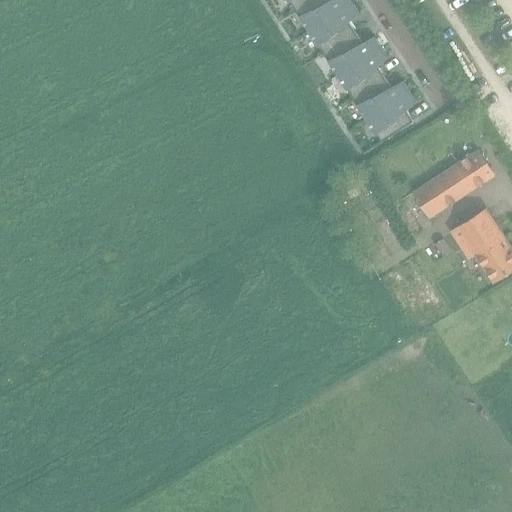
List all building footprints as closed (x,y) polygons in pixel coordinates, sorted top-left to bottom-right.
[(306,0),(294,8),(308,30),(352,2),(350,0),(306,0)] [(352,2),(308,30),(323,52),(355,31),(347,20),(357,13),(359,12),(352,2)] [(355,31),(323,52),(337,74),(381,46),(374,36),(372,36),(362,43),(355,31)] [(351,96),(383,76),(376,64),(386,58),(388,57),(381,46),(337,74),(351,96)] [(366,119),(383,107),(409,90),(402,80),(401,81),(391,87),(383,76),(351,96),(366,119)] [(409,90),(383,107),(366,119),(380,141),(412,121),(405,109),(415,102),(416,101),(409,90)] [(495,174),(479,148),(415,190),(431,215),(495,174)] [(494,280),(511,267),(511,248),(486,208),(452,230),(469,257),(476,252),(494,280)] [(435,242),(443,256),(450,251),(442,238),(435,242)]
